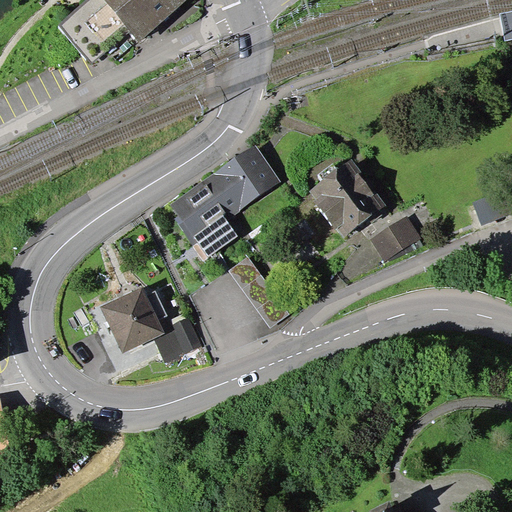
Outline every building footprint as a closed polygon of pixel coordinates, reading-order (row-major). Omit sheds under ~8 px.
[(137,32),(108,0),(97,0),(65,29),(99,66),(137,32)] [(199,0),(108,0),(137,32),(149,45),(199,0)] [(511,10),(499,14),(505,40),(511,39),(511,10)] [(253,151),(168,211),(195,250),(280,190),(253,151)] [(347,169),(304,199),(336,244),(379,214),(347,169)] [(406,222),(371,245),(384,265),(419,242),(406,222)] [(247,258),(226,273),(268,330),(289,315),(247,258)] [(138,292),(94,312),(115,359),(159,339),(138,292)] [(187,320),(169,328),(182,356),(200,348),(187,320)]
